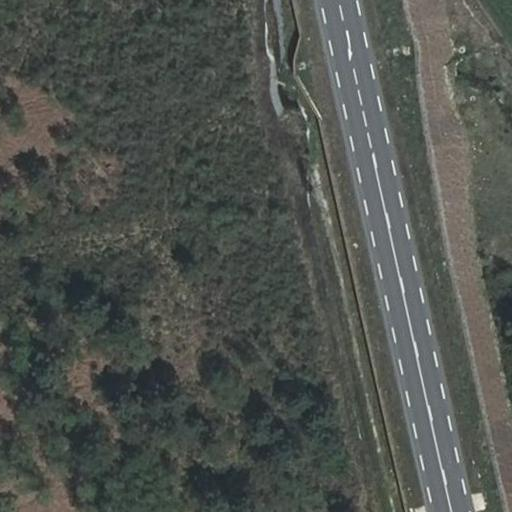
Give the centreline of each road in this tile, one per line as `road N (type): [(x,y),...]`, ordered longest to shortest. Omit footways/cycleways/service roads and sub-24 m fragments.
road 1 (primary): [(453,511),(341,0)]
road 2 (track): [(405,31),(511,181)]
